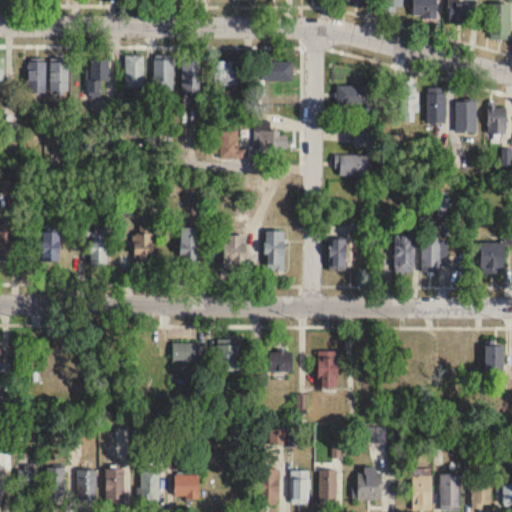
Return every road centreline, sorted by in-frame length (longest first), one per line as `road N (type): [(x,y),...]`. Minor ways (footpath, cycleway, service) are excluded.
road 1 (residential): [(0,23),(313,25),(511,71)]
road 2 (residential): [(0,301),(511,305)]
road 3 (residential): [(313,25),(310,304)]
